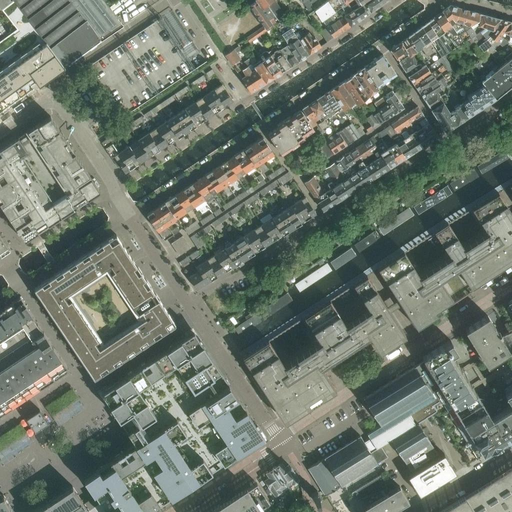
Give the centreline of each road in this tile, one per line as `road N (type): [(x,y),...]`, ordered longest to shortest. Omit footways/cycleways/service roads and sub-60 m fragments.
road 1 (residential): [(511,285),(278,438)]
road 2 (residential): [(189,305),(46,89)]
road 3 (residential): [(189,305),(324,218)]
road 4 (residential): [(278,438),(189,305)]
road 5 (residential): [(46,89),(173,0)]
road 6 (residential): [(298,181),(420,102)]
road 7 (residential): [(324,218),(446,141)]
